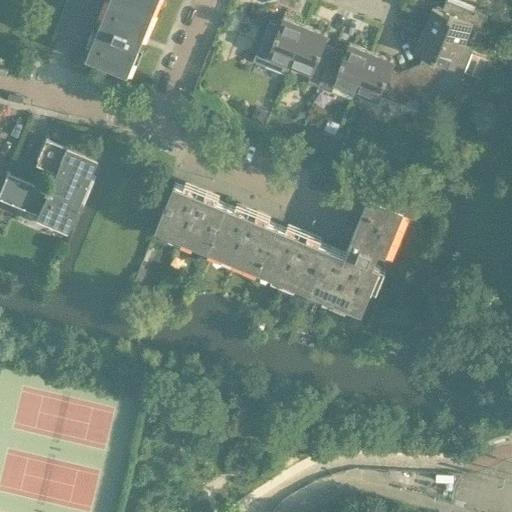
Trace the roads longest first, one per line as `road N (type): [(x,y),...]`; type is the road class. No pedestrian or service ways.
road 1 (unclassified): [(511,502),(394,480),(351,485),(296,511)]
road 2 (residential): [(347,192),(158,118)]
road 3 (residential): [(158,118),(0,83)]
road 4 (residential): [(158,118),(206,0)]
